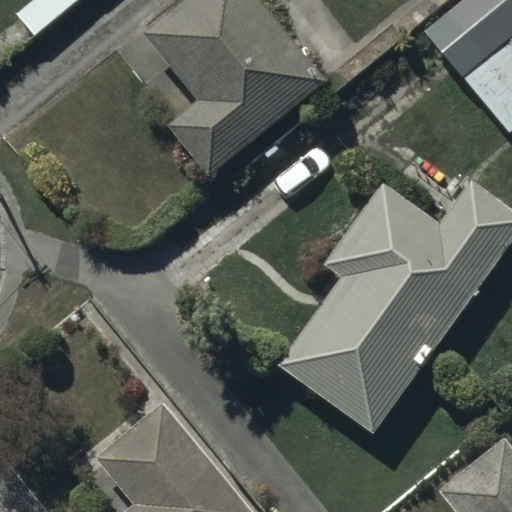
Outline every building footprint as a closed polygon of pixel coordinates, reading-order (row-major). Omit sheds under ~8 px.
[(326,83),(255,0),(189,0),(143,39),(198,104),(167,130),(209,180),(326,83)] [(511,0),(461,0),(423,31),(509,137),(511,134),(511,0)] [(373,438),(511,247),(511,215),(471,186),(440,228),(383,187),(324,269),(341,281),(277,370),(373,438)] [(134,509),(130,511),(250,511),(168,406),(96,461),(134,509)] [(511,511),(511,450),(505,442),(439,495),(453,511),(511,511)]
